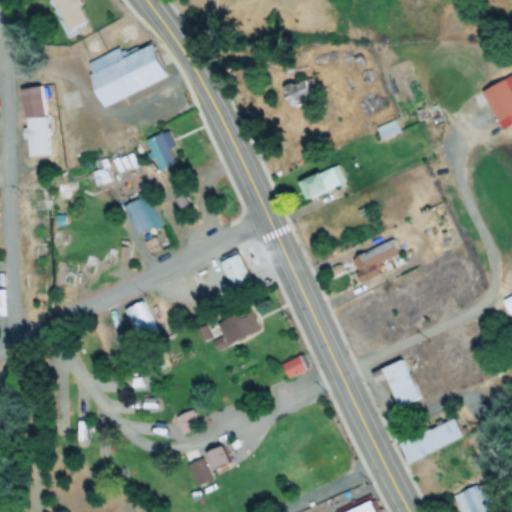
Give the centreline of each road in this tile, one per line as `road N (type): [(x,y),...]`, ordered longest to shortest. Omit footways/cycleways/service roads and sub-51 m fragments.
road 1 (residential): [(0,3),(14,340)]
road 2 (primary): [(412,511),(271,216)]
road 3 (residential): [(14,340),(271,216)]
road 4 (primary): [(271,216),(203,76),(149,0)]
